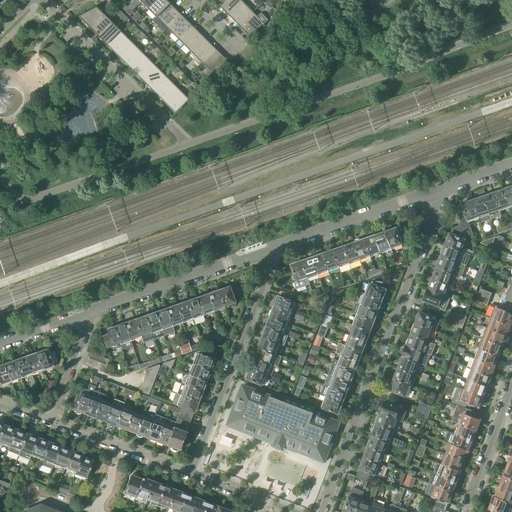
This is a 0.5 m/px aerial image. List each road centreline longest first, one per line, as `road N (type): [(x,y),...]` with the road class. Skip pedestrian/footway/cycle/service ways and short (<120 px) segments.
road 1 (track): [(0,283),(511,100)]
road 2 (residential): [(322,511),(435,213),(431,194)]
road 3 (residential): [(261,253),(265,274),(190,474)]
road 4 (residential): [(88,314),(261,253)]
road 5 (residential): [(261,253),(431,194)]
road 6 (residential): [(39,0),(165,124)]
road 7 (residential): [(190,474),(50,420)]
road 8 (residential): [(511,387),(463,511)]
